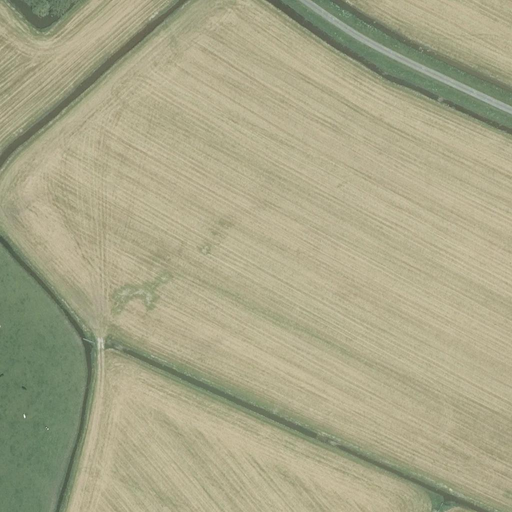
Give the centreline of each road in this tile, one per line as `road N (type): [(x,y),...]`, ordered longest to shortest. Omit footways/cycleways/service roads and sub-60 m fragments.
road 1 (track): [(69,511),(96,416),(98,334),(89,308),(30,247),(8,195),(45,134),(202,0)]
road 2 (unclassified): [(511,109),(366,41),(305,0)]
